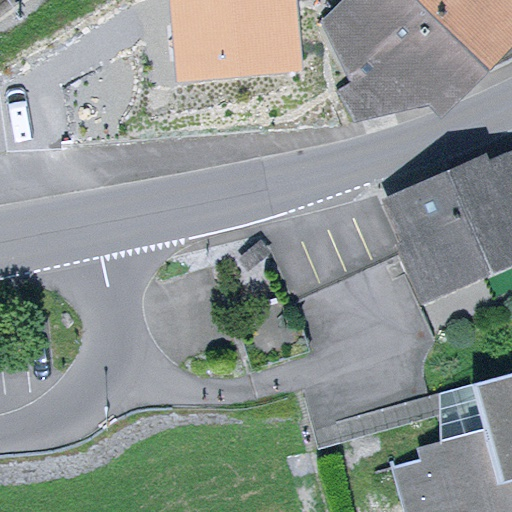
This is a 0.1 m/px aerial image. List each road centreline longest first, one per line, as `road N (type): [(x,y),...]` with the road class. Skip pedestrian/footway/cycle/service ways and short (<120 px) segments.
road 1 (primary): [(95,220),(335,171),(511,106)]
road 2 (residential): [(95,220),(118,342),(109,375),(89,407),(60,424),(0,435)]
